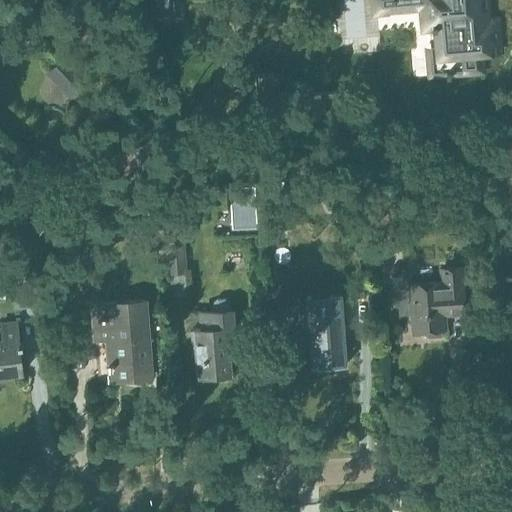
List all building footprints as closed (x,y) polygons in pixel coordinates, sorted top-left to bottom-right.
[(177,0),(153,0),(155,13),(178,11),(177,0)] [(376,0),(377,5),(421,1),(424,28),(436,27),(438,47),(431,48),(433,76),(447,75),(452,75),(451,75),(483,72),(482,53),(501,51),(498,20),(486,21),(484,0),(376,0)] [(92,81),(66,54),(47,73),(73,100),(92,81)] [(166,220),(167,239),(166,240),(168,274),(188,273),(185,238),(183,238),(182,221),(178,222),(178,219),(166,220)] [(414,330),(427,329),(427,336),(432,340),(439,339),(443,334),(443,328),(446,328),(445,314),(466,312),(462,266),(441,268),(442,281),(410,283),(414,330)] [(41,306),(38,282),(13,284),(15,309),(41,306)] [(511,286),(489,288),(491,312),(511,310),(511,286)] [(341,294),(307,296),(312,366),(346,364),(341,294)] [(233,310),(232,310),(232,306),(231,302),(229,299),(226,297),(217,298),(214,300),(213,304),(212,307),(212,311),(202,312),(203,328),(195,329),(199,375),(231,372),(229,347),(244,346),(242,327),(235,328),(233,310)] [(93,302),(96,340),(108,339),(112,381),(151,378),(145,298),(93,302)] [(0,374),(21,373),(15,320),(0,322),(1,328),(0,327),(0,374)]
